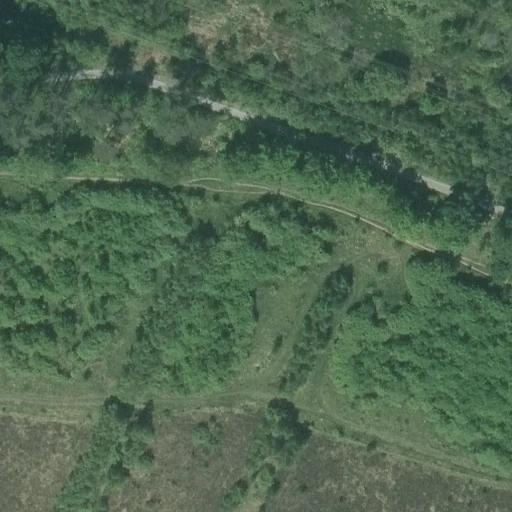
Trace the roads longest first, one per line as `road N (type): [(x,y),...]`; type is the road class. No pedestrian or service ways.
road 1 (track): [(511,286),(311,197),(0,174)]
road 2 (track): [(511,473),(464,466),(272,400),(83,400),(0,388)]
road 3 (track): [(329,420),(323,369),(350,292),(350,278),(338,270),(322,276),(260,400)]
road 4 (track): [(15,0),(124,48),(127,77)]
